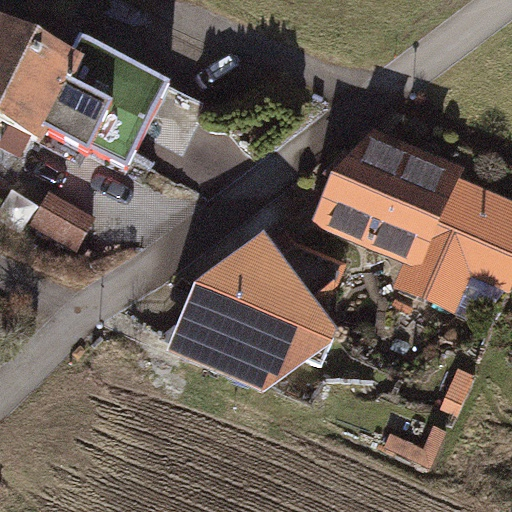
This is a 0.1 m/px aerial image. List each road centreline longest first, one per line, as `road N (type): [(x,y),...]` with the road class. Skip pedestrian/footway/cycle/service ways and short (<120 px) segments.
road 1 (residential): [(96,311),(504,0)]
road 2 (residential): [(0,399),(96,311)]
